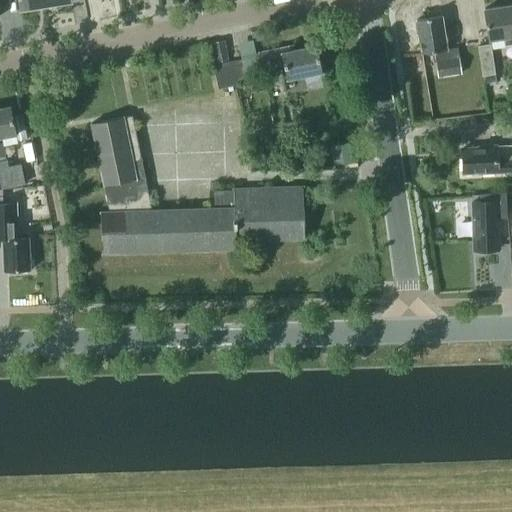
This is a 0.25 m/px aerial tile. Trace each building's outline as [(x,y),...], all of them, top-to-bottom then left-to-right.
[(19,0),(21,9),(47,5),(45,0),(19,0)] [(506,45),(511,43),(511,4),(485,9),(490,40),(505,37),(506,45)] [(438,76),(462,73),(458,47),(447,49),(442,15),(417,19),(422,53),(434,51),(438,76)] [(478,45),(483,75),(484,75),(485,83),(497,81),(496,73),(491,43),(478,45)] [(323,71),(317,45),(294,49),(293,45),(260,52),(263,66),(284,61),(288,78),(323,71)] [(214,64),(219,88),(247,82),(242,59),(214,64)] [(10,105),(0,107),(0,160),(6,159),(2,137),(16,134),(10,105)] [(237,239),(305,237),(303,186),(234,188),(234,189),(214,190),(215,207),(152,209),(133,115),(124,116),(91,123),(110,211),(101,211),(103,252),(237,248),(237,239)] [(337,163),(354,160),(350,139),(333,143),(337,163)] [(511,144),(497,146),(496,145),(478,146),(478,147),(462,148),(463,172),(479,171),(479,173),(511,171),(511,144)] [(3,186),(24,182),(21,167),(0,171),(3,186)] [(481,201),(473,201),(474,249),(500,248),(499,218),(508,217),(507,193),(481,194),(481,201)] [(3,195),(0,195),(0,238),(4,239),(5,270),(30,269),(29,237),(18,238),(16,202),(3,203),(3,195)]
